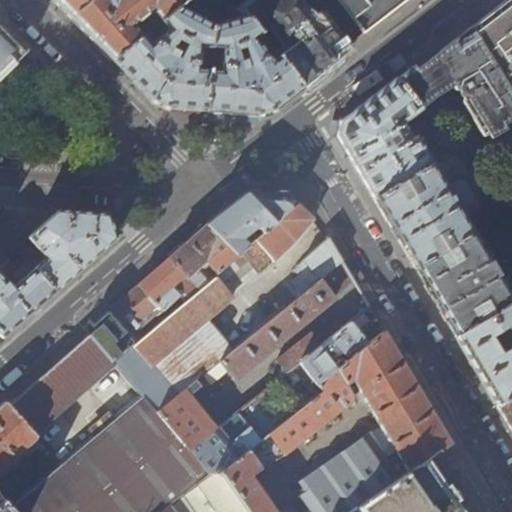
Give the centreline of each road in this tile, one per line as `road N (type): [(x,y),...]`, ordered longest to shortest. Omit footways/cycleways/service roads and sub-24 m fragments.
road 1 (residential): [(511,489),(295,121)]
road 2 (residential): [(207,189),(0,367)]
road 3 (residential): [(22,0),(207,189)]
road 4 (residential): [(207,189),(0,173)]
road 5 (residential): [(454,0),(295,121)]
